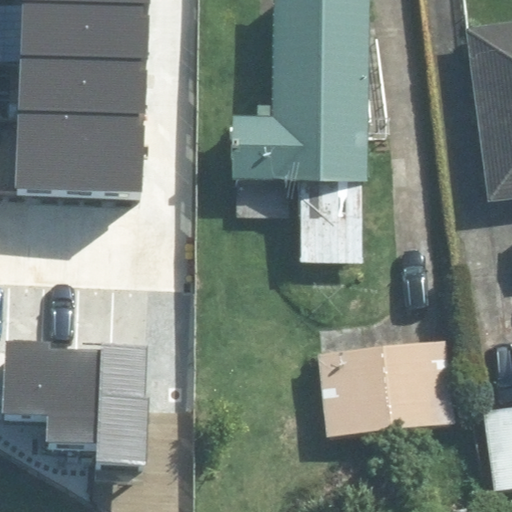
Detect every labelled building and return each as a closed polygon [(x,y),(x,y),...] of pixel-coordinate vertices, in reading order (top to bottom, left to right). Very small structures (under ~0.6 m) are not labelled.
[(28,0),(20,188),(135,194),(144,0),(28,0)] [(364,191),(367,0),(271,0),(268,189),(364,191)] [(511,32),(468,38),(464,39),(487,211),(511,207),(511,32)] [(443,323),(436,241),(411,243),(418,325),(443,323)] [(230,361),(230,320),(200,319),(200,393),(223,393),(223,361),(230,361)] [(3,335),(0,400),(0,414),(51,417),(50,442),(95,444),(94,465),(142,467),(148,343),(3,335)] [(320,372),(328,439),(454,425),(447,358),(320,372)] [(511,418),(487,422),(497,493),(511,490),(511,418)]
